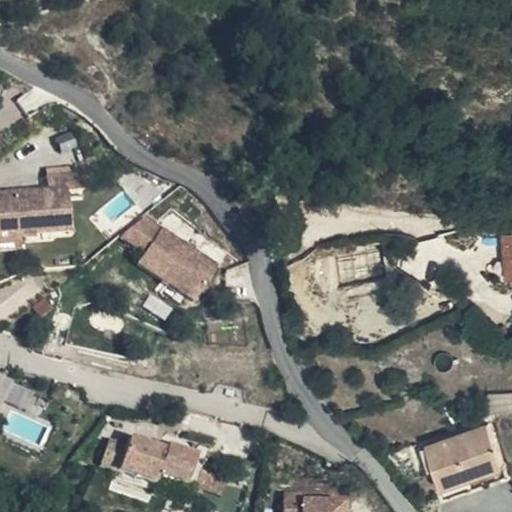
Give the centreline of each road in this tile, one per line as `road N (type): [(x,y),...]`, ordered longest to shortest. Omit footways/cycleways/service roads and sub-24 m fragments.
road 1 (residential): [(328,424),(295,379),(259,255),(213,193),(141,154),(84,98),(0,57)]
road 2 (residential): [(328,424),(302,427),(0,345)]
